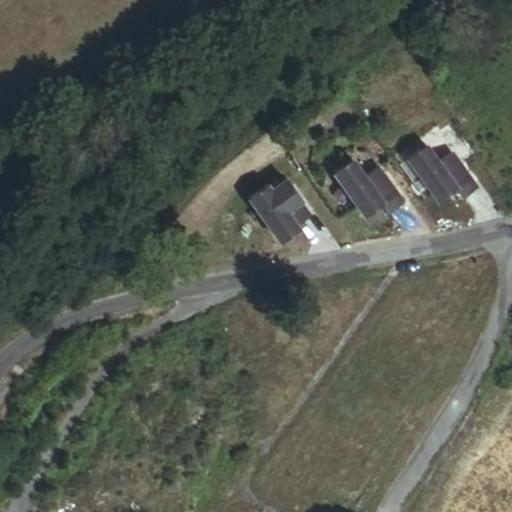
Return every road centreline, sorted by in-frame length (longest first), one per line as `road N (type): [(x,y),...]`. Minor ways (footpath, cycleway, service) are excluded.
road 1 (residential): [(0,365),(9,350),(73,312),(509,228)]
road 2 (track): [(272,511),(252,481),(405,247)]
road 3 (residential): [(511,336),(394,511)]
